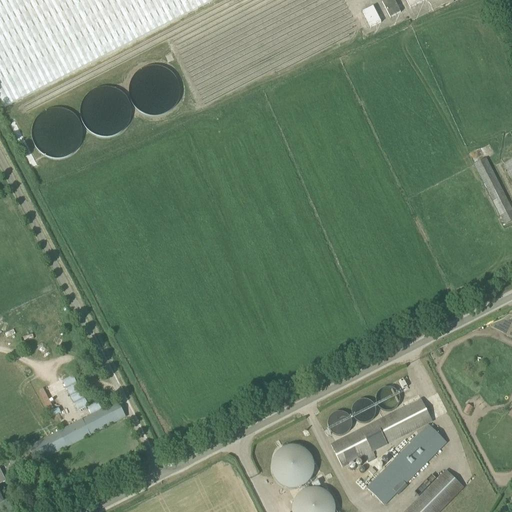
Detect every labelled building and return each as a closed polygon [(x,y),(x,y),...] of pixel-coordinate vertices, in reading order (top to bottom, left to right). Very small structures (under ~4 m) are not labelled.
[(0,0),(0,109),(1,112),(90,64),(204,6),(205,7),(218,0),(0,0)] [(364,0),(371,13),(399,0),(364,0)] [(173,97),(174,93),(173,88),(172,84),(170,80),(167,77),(164,74),(160,72),(156,71),(151,71),(146,72),(142,73),(139,75),(136,78),(134,81),(131,85),(130,90),(130,93),(131,97),(132,101),(134,104),(137,108),(140,111),(144,113),(148,114),(153,114),(157,114),(162,112),(165,110),(168,108),(170,105),(172,101),(173,97)] [(86,125),(90,129),(95,132),(101,134),(106,134),(112,132),(117,130),(122,125),(124,120),(126,114),(126,112),(125,106),(123,101),(119,96),(114,92),(109,90),(103,90),(97,91),(92,93),(87,97),(84,102),(82,108),(82,114),(83,120),(86,125)] [(87,140),(87,135),(87,131),(85,126),(83,123),(80,118),(76,115),(72,113),(67,111),(62,111),(57,112),(53,113),(49,115),(45,119),(42,123),(40,127),(39,131),(38,136),(39,141),(41,146),(43,150),(46,153),(49,156),(54,158),(59,159),(63,160),(68,159),(72,158),(76,156),(80,152),(83,148),(85,145),(87,140)] [(474,165),(501,217),(505,226),(511,222),(511,210),(486,159),(474,165)] [(64,341),(54,336),(50,343),(60,348),(64,341)] [(66,380),(75,410),(86,407),(76,376),(66,380)] [(60,413),(58,408),(54,410),(44,388),(40,391),(52,417),(60,413)] [(378,402),(382,402),(382,409),(390,409),(390,398),(395,398),(395,390),(378,390),(378,402)] [(437,415),(446,412),(442,397),(432,400),(437,415)] [(343,469),(433,423),(421,400),(331,446),(343,469)] [(37,463),(126,417),(118,403),(29,449),(30,451),(24,453),(30,464),(36,461),(37,463)] [(385,506),(446,444),(429,426),(367,488),(385,506)] [(281,450),(280,452),(278,453),(277,454),(276,456),(275,457),(274,459),(273,460),(273,462),(272,464),(272,466),(272,467),(272,469),(272,471),(272,473),(273,475),(273,476),(274,478),(275,480),(276,481),(277,483),(278,484),(280,485),(281,486),(283,487),(284,488),(286,489),(288,489),(290,490),(292,490),(293,490),(295,490),(297,490),(299,489),(301,489),(302,488),(304,487),(305,486),(307,485),(308,484),(310,482),(311,481),(312,480),(313,478),(313,476),(314,475),(314,473),(315,471),(315,469),(315,467),(315,465),(314,464),(314,462),(313,460),(312,458),(312,457),(310,455),(309,454),(308,453),(307,451),(305,450),(304,449),(302,449),(300,448),(299,447),(297,447),(295,447),(293,447),(291,447),(289,447),(288,447),(286,448),(284,449),(283,449),(281,450)] [(440,511),(464,489),(446,471),(406,511),(440,511)] [(306,490),(304,491),(303,492),(301,493),(300,494),(298,495),(297,497),(296,498),(295,500),(294,501),(294,503),(293,505),(293,507),(292,509),(292,510),(292,511),(335,511),(335,510),(335,508),(335,507),(335,505),(334,503),(334,501),(333,500),(332,498),(331,497),(329,495),(328,494),(327,493),(325,492),(324,491),(322,490),(320,490),(318,489),(317,489),(315,489),(313,489),(311,489),(309,489),(308,490),(306,490)]
